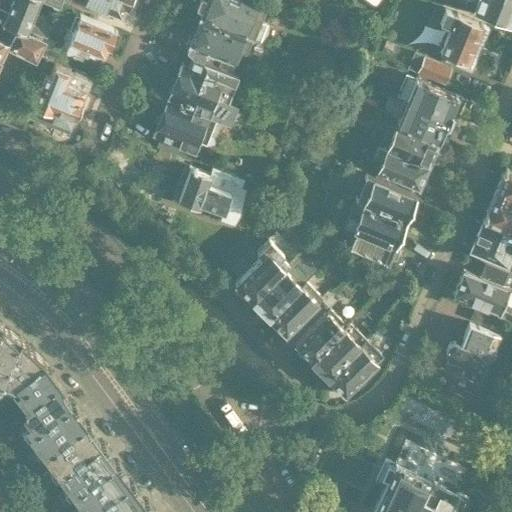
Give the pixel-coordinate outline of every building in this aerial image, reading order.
[(0,0),(0,16),(32,30),(44,35),(51,18),(30,9),(33,0),(49,0),(57,3),(58,0),(57,0),(0,0)] [(71,0),(80,3),(81,0),(86,0),(101,5),(98,12),(107,16),(110,10),(120,14),(124,5),(127,7),(128,4),(132,3),(132,0),(71,0)] [(260,0),(204,0),(198,16),(248,35),(257,39),(264,31),(263,23),(266,17),(259,14),(264,1),(260,0)] [(511,0),(475,0),(472,8),(509,23),(510,23),(511,17),(511,0)] [(482,23),(444,7),(439,21),(449,25),(439,49),(467,61),(482,23)] [(114,31),(116,29),(95,20),(79,13),(73,30),(67,27),(63,36),(66,37),(63,45),(80,52),(81,49),(92,53),(93,50),(100,54),(103,53),(106,45),(108,46),(109,44),(115,42),(117,36),(114,31)] [(189,45),(186,53),(226,69),(235,47),(242,50),(248,35),(198,16),(187,43),(189,45)] [(48,50),(54,39),(44,35),(32,30),(30,34),(18,28),(10,43),(32,55),(35,49),(45,55),(48,50)] [(180,61),(166,96),(220,118),(226,121),(233,103),(224,100),(235,72),(226,69),(186,53),(184,58),(188,59),(186,63),(180,61)] [(436,61),(424,56),(418,70),(443,81),(448,71),(435,65),(436,61)] [(86,87),(91,75),(57,59),(51,70),(49,74),(43,72),(31,103),(51,111),(52,108),(54,109),(51,117),(67,123),(71,114),(72,112),(81,112),(77,106),(78,103),(76,103),(84,86),(86,87)] [(416,78),(407,100),(448,116),(450,111),(454,113),(461,97),(416,78)] [(220,118),(166,96),(151,133),(158,136),(155,146),(177,154),(181,145),(192,150),(197,138),(210,143),(220,118)] [(448,116),(407,100),(398,122),(443,141),(450,124),(445,121),(448,116)] [(384,134),(379,145),(387,148),(426,164),(435,141),(397,125),(392,137),(384,134)] [(306,143),(300,153),(326,164),(331,153),(306,143)] [(387,148),(379,145),(375,156),(382,159),(378,170),(417,186),(426,164),(387,148)] [(159,149),(156,156),(167,160),(170,153),(159,149)] [(198,161),(216,166),(218,159),(200,154),(198,161)] [(17,156),(13,164),(23,169),(27,161),(17,156)] [(184,163),(172,197),(191,204),(192,203),(198,205),(200,199),(235,212),(243,189),(236,186),(239,177),(239,175),(216,167),(215,168),(213,174),(184,163)] [(511,165),(505,163),(493,191),(511,198),(511,165)] [(364,173),(354,198),(404,218),(414,193),(364,173)] [(482,218),(511,230),(511,198),(493,191),(482,218)] [(404,218),(354,198),(342,228),(352,232),(348,244),(386,260),(387,258),(391,256),(394,250),(392,246),(404,218)] [(511,230),(482,218),(469,248),(507,263),(511,249),(511,230)] [(234,283),(231,285),(230,286),(230,287),(230,288),(230,289),(238,297),(239,297),(240,297),(241,297),(244,294),(250,299),(288,261),(283,256),(285,254),(268,236),(254,249),(260,255),(253,262),(240,249),(228,268),(237,278),(233,281),(234,283)] [(475,256),(469,270),(462,267),(452,292),(481,304),(479,310),(494,316),(495,310),(497,311),(508,286),(511,287),(511,270),(511,271),(475,256)] [(288,261),(250,299),(249,300),(266,317),(267,316),(268,317),(306,280),(288,261)] [(306,280),(268,317),(284,333),(286,332),(322,296),(306,280)] [(294,340),(328,307),(342,294),(338,290),(333,285),(322,296),(286,332),(294,340)] [(328,307),(294,340),(292,342),(309,359),(342,326),(332,316),(335,313),(328,307)] [(497,317),(494,316),(479,310),(474,308),(470,318),(493,327),(494,325),(497,317)] [(505,320),(497,317),(494,325),(502,328),(505,320)] [(342,326),(309,359),(326,376),(364,339),(347,321),(342,326)] [(490,356),(498,335),(468,322),(459,342),(454,340),(448,342),(444,350),(447,357),(450,359),(448,362),(461,368),(461,369),(479,377),(488,355),(490,356)] [(0,374),(17,335),(0,323),(0,374)] [(43,360),(17,335),(0,374),(0,390),(8,393),(13,382),(43,360)] [(342,393),(378,357),(380,356),(364,339),(326,376),(342,393)] [(46,363),(15,386),(12,393),(18,395),(25,405),(58,380),(46,363)] [(28,434),(71,402),(64,394),(66,390),(58,380),(25,405),(21,408),(20,412),(28,422),(18,430),(23,437),(28,434)] [(473,407),(477,399),(462,393),(459,400),(473,407)] [(75,402),(71,402),(28,434),(38,447),(26,456),(31,462),(43,453),(85,422),(79,413),(80,410),(75,402)] [(89,422),(85,422),(43,453),(53,467),(41,476),(46,483),(58,474),(100,442),(93,433),(95,429),(89,422)] [(104,441),(100,442),(58,474),(67,486),(55,495),(61,502),(72,493),(115,461),(108,453),(110,449),(104,441)] [(457,511),(467,492),(454,486),(430,476),(429,477),(411,469),(413,466),(393,458),(392,460),(383,455),(373,477),(382,481),(371,508),(381,511),(448,511),(449,510),(452,511),(457,511)] [(87,511),(129,481),(123,472),(124,468),(118,461),(115,461),(72,493),(83,507),(79,510),(77,508),(72,511),(87,511)] [(128,511),(144,501),(137,492),(139,488),(133,480),(129,481),(87,511),(128,511)] [(15,511),(19,503),(0,494),(0,511),(15,511)] [(144,501),(128,511),(152,511),(153,508),(148,500),(144,501)]
